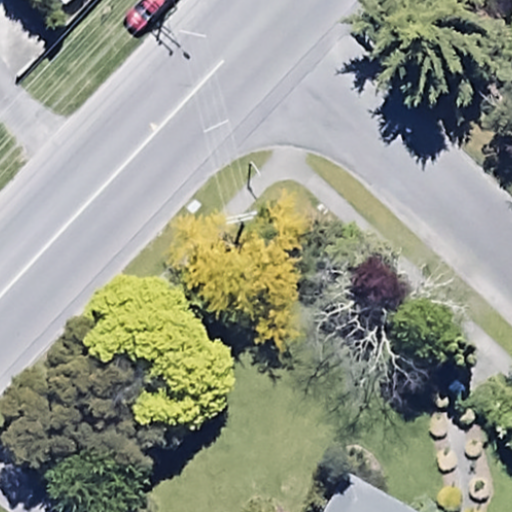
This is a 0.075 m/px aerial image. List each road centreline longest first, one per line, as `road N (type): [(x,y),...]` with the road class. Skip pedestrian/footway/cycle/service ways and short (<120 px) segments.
road 1 (tertiary): [(252,18),(0,284)]
road 2 (residential): [(252,18),(511,263)]
